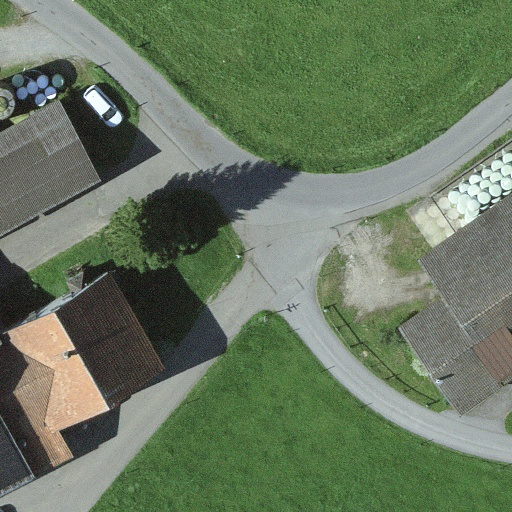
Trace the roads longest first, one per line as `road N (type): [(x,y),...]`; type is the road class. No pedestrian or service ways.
road 1 (unclassified): [(43,0),(166,109),(279,246)]
road 2 (unclassified): [(279,246),(69,511)]
road 3 (unclassified): [(511,454),(456,445),(357,384),(299,310),(279,246)]
road 4 (unclassified): [(279,246),(406,183),(511,101)]
